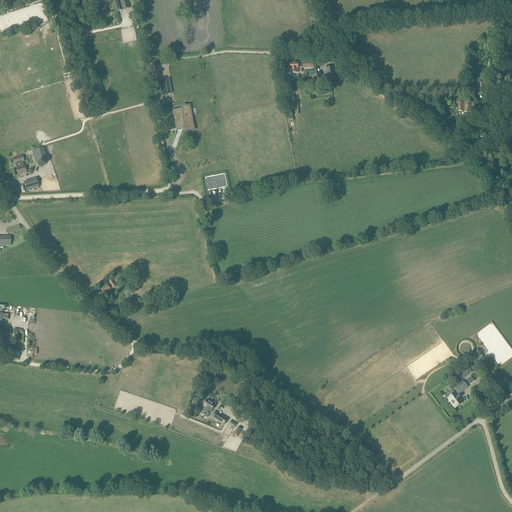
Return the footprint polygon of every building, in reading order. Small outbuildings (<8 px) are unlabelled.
[(112,0),(116,12),(130,9),(127,0),(121,0),(120,0),(112,0)] [(127,31),(119,33),(121,45),(129,44),(127,31)] [(76,47),(68,50),(70,59),(78,56),(76,47)] [(298,63),(290,63),(290,69),(291,73),(298,72),(298,68),(302,68),(302,63),(298,63)] [(317,75),(316,71),(310,73),(310,77),(313,77),(315,86),(323,85),(321,74),(317,75)] [(169,80),(159,81),(162,96),(167,95),(166,90),(170,89),(169,80)] [(490,90),(485,90),(485,83),(477,82),(477,94),(485,94),(485,95),(490,95),(490,90)] [(471,112),(472,101),(465,100),(464,104),(462,104),(462,103),(458,103),(458,111),(462,112),(462,111),(464,111),(464,112),(471,112)] [(427,105),(422,105),(419,105),(418,113),(437,114),(437,105),(427,105)] [(190,119),(176,121),(178,132),(181,132),(182,138),(195,136),(193,125),(191,125),(190,119)] [(32,152),(36,164),(47,161),(43,148),(32,152)] [(24,166),(22,162),(24,161),(22,155),(12,159),(14,165),(16,164),(17,168),(16,168),(18,176),(26,173),(24,166)] [(26,191),(38,188),(35,179),(24,183),(26,191)] [(118,276),(113,279),(117,285),(122,281),(118,276)] [(110,285),(108,287),(107,285),(101,289),(104,294),(110,290),(116,286),(112,279),(108,282),(110,285)] [(3,329),(2,329),(1,335),(11,336),(11,328),(3,327),(3,329)] [(0,338),(0,349),(10,350),(10,339),(0,338)] [(471,365),(458,375),(461,380),(472,372),(472,370),(474,369),(471,365)] [(464,381),(454,389),(458,394),(468,387),(464,381)] [(456,392),(449,397),(448,398),(456,408),(463,403),(456,392)] [(207,418),(211,411),(215,405),(207,400),(203,407),(205,408),(202,414),(207,418)] [(260,403),(256,401),(252,410),(256,412),(260,403)] [(217,413),(213,418),(218,421),(222,416),(217,413)] [(222,416),(218,421),(224,425),(227,419),(222,416)]
